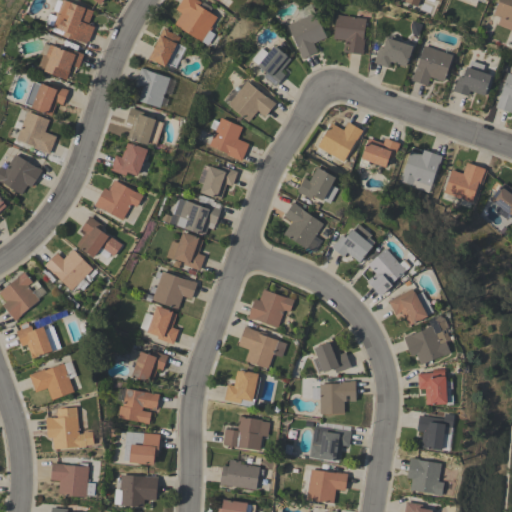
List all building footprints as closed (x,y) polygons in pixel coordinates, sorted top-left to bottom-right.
[(88,41),(87,41),(86,44),(72,38),(72,39),(51,32),(53,27),(45,24),(49,13),(54,15),(56,11),(52,10),(55,0),(64,0),(93,11),(88,24),(94,27),(88,41)] [(180,0),(198,0),(201,2),(199,5),(200,5),(203,1),(212,7),(209,12),(217,17),(211,26),(212,27),(210,31),(214,34),(210,42),(204,38),(201,41),(174,24),(181,13),(175,9),(180,0)] [(511,0),(511,29),(491,21),(494,14),(493,14),(498,0),(511,0)] [(300,18),(296,10),(310,3),(314,12),(326,37),(313,43),(317,52),(302,59),(296,47),(297,47),(287,24),(300,18)] [(365,18),(363,38),(364,38),(362,54),(343,52),(344,40),(332,38),(336,14),(365,18)] [(157,42),(156,42),(163,27),(168,30),(168,31),(180,37),(177,43),(186,48),(175,68),(167,64),(166,66),(165,65),(165,66),(154,61),(153,61),(148,59),(157,42)] [(413,46),(407,62),(405,66),(391,61),(389,68),(373,62),(379,46),(382,48),(386,37),(413,46)] [(78,68),(71,65),(66,79),(39,69),(44,56),(40,54),(44,43),(49,45),(50,44),(66,50),(67,47),(83,53),(78,68)] [(274,45),(290,58),(280,71),(285,74),(275,86),(263,76),(266,72),(257,65),(274,45)] [(452,55),(443,81),(430,76),(427,85),(411,80),(414,70),(415,70),(423,45),(452,55)] [(458,75),(462,77),(466,66),(468,67),(470,60),(484,65),(482,72),(491,75),(484,95),(469,90),(467,96),(453,91),(458,75)] [(159,107),(135,100),(139,88),(134,86),(140,67),(147,70),(169,78),(159,107)] [(511,73),(511,109),(511,113),(495,107),(499,93),(500,93),(507,72),(511,73)] [(68,90),(62,105),(56,102),(51,116),(31,108),(31,106),(25,103),(34,81),(51,87),(52,84),(68,90)] [(246,81),(265,96),(266,96),(275,103),(264,116),(257,110),(249,120),(248,119),(247,120),(227,104),(246,81)] [(156,145),(148,143),(147,144),(127,138),(131,124),(125,122),(130,107),(146,112),(145,116),(155,119),(155,120),(163,123),(156,145)] [(27,111),(49,120),(44,132),(56,136),(49,154),(34,148),(34,146),(16,139),(27,111)] [(214,131),(208,129),(212,119),(218,122),(220,117),(242,127),(237,139),(248,143),(241,161),(226,154),(227,153),(209,145),(214,131)] [(316,146),(330,122),(343,130),(347,122),(362,130),(356,141),(355,141),(343,162),(316,146)] [(399,143),(398,148),(397,148),(394,158),(389,157),(385,167),(381,166),(379,172),(368,168),(367,170),(356,166),(360,155),(361,156),(368,138),(382,143),(384,138),(399,143)] [(137,176),(126,172),(125,176),(109,170),(115,155),(121,157),(126,143),(130,144),(131,143),(147,149),(137,176)] [(413,180),(412,185),(399,181),(401,174),(410,150),(421,154),(423,149),(442,156),(439,163),(438,163),(431,186),(413,180)] [(15,154),(36,167),(37,166),(42,170),(31,187),(27,184),(21,194),(0,181),(0,166),(5,169),(15,154)] [(443,192),(451,169),(462,173),(466,162),(485,169),(480,184),(478,183),(471,203),(443,192)] [(232,186),(226,184),(220,199),(216,197),(216,198),(199,192),(202,184),(197,182),(203,165),(208,167),(209,166),(220,170),(221,165),(237,171),(232,186)] [(331,185),(338,188),(329,203),(313,194),(310,199),(296,191),(304,178),(309,181),(317,167),(335,177),(331,185)] [(122,220),(102,209),(101,210),(94,205),(104,188),(108,190),(113,179),(135,192),(135,191),(142,195),(136,207),(131,204),(122,220)] [(511,216),(510,214),(510,215),(511,216),(511,218),(510,221),(495,210),(498,206),(490,199),(500,185),(500,186),(503,182),(510,188),(511,184),(511,216)] [(204,235),(175,225),(179,216),(172,213),(177,198),(203,207),(204,203),(220,209),(215,224),(209,222),(204,235)] [(306,249),(283,233),(291,222),(283,216),(293,202),(302,208),(301,209),(323,224),(306,249)] [(93,257),(76,245),(85,232),(80,229),(89,216),(102,225),(99,229),(109,236),(93,257)] [(341,234),(345,238),(352,229),(372,246),(359,262),(346,252),(342,257),(331,247),(341,234)] [(199,270),(183,265),(184,262),(167,256),(172,241),(178,243),(182,231),(198,237),(198,238),(202,240),(198,253),(204,255),(199,270)] [(399,263),(403,260),(409,267),(391,284),(392,285),(380,296),(371,285),(370,286),(366,281),(371,277),(374,280),(376,278),(373,275),(375,273),(367,264),(385,248),(399,263)] [(71,290),(54,273),(53,274),(44,265),(56,253),(63,259),(72,249),(92,268),(71,290)] [(2,305),(5,302),(0,295),(0,291),(18,277),(17,276),(23,271),(32,282),(27,285),(39,300),(21,314),(22,315),(18,317),(19,318),(15,321),(2,305)] [(177,309),(151,300),(153,295),(146,293),(152,277),(159,279),(161,271),(184,279),(192,281),(196,282),(190,299),(182,296),(177,309)] [(387,301),(411,288),(415,295),(421,291),(432,312),(427,315),(427,316),(413,324),(412,323),(408,325),(400,312),(395,315),(387,301)] [(254,299),(259,300),(263,289),(285,297),(294,300),(290,312),(284,310),(277,327),(256,320),(252,319),(252,320),(247,318),(254,299)] [(173,344),(156,338),(157,336),(146,332),(147,331),(139,328),(144,312),(152,315),(156,305),(172,311),(172,312),(176,314),(171,327),(178,329),(173,344)] [(20,329),(18,325),(29,321),(32,330),(43,326),(44,329),(53,326),(60,347),(52,350),(53,351),(32,358),(26,344),(21,346),(15,331),(20,329)] [(415,353),(411,356),(403,337),(410,334),(410,335),(439,323),(442,331),(445,329),(450,341),(446,343),(450,352),(420,365),(415,353)] [(248,349),(237,345),(245,326),(250,327),(249,328),(259,332),(259,333),(287,343),(282,357),(273,354),(268,369),(244,360),(248,349)] [(313,348),(333,340),(339,354),(345,352),(351,367),(336,373),(334,368),(323,372),(313,348)] [(167,356),(162,370),(156,368),(151,385),(130,377),(134,367),(127,364),(132,349),(150,355),(152,350),(167,356)] [(28,374),(44,369),(44,370),(70,361),(76,376),(69,379),(73,391),(51,400),(47,388),(35,392),(28,374)] [(417,374),(432,373),(432,370),(445,369),(445,373),(444,373),(444,376),(445,376),(447,404),(430,405),(430,404),(426,404),(424,389),(418,389),(417,374)] [(252,401),(241,399),(240,403),(223,400),(227,384),(233,385),(236,370),(240,371),(241,370),(258,374),(252,401)] [(319,399),(312,399),(312,387),(319,387),(319,384),(339,383),(339,381),(355,381),(355,401),(349,401),(349,395),(345,395),(345,401),(344,401),(344,413),(320,414),(319,399)] [(119,406),(122,406),(125,389),(138,391),(138,390),(159,394),(156,409),(142,406),(141,410),(156,413),(153,425),(143,423),(143,422),(117,417),(119,406)] [(52,438),(47,438),(45,417),(50,417),(50,418),(54,417),(54,418),(57,417),(56,409),(76,407),(78,434),(83,434),(83,432),(92,431),(94,444),(86,445),(86,447),(77,448),(77,447),(53,450),(52,438)] [(443,419),(444,413),(454,415),(452,427),(450,427),(449,432),(444,432),(441,450),(420,447),(422,432),(416,431),(418,415),(443,419)] [(225,429),(236,430),(238,416),(262,420),(262,421),(269,422),(267,436),(261,436),(259,450),(222,445),(225,429)] [(350,431),(348,446),(342,445),(340,461),(335,460),(335,461),(309,457),(311,444),(321,445),(311,444),(314,426),(334,429),(350,431)] [(159,434),(158,456),(155,456),(154,465),(129,463),(129,461),(123,460),(125,431),(159,434)] [(411,478),(406,477),(409,457),(418,459),(441,463),(438,481),(443,482),(441,496),(433,494),(434,494),(409,490),(411,478)] [(223,485),(219,485),(222,465),(228,466),(229,459),(240,461),(240,464),(259,467),(255,489),(223,485)] [(87,485),(94,486),(93,497),(86,496),(86,497),(58,495),(59,481),(50,480),(52,462),(56,462),(56,463),(62,464),(88,467),(87,485)] [(310,469),(334,473),(335,472),(347,474),(344,490),(335,489),(333,503),(305,499),(310,469)] [(120,474),(144,476),(158,477),(156,500),(144,499),(143,507),(120,505),(121,490),(119,490),(120,474)] [(247,503),(245,511),(217,511),(218,508),(221,508),(223,499),(247,503)] [(403,511),(405,501),(422,504),(421,508),(432,510),(431,511),(403,511)]
